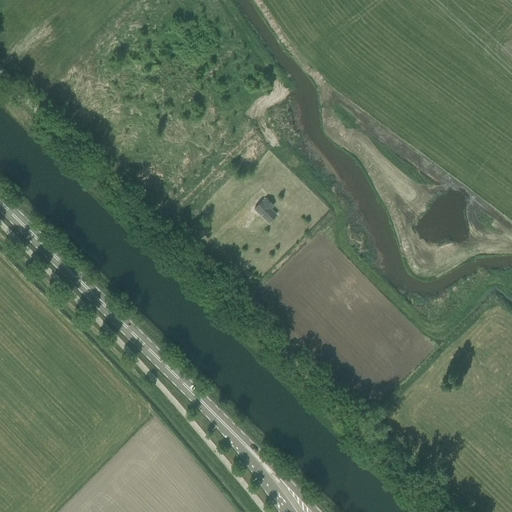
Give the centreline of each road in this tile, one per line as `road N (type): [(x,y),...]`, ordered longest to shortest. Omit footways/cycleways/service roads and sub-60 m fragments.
road 1 (track): [(442,511),(0,74)]
road 2 (primary): [(255,458),(0,201)]
